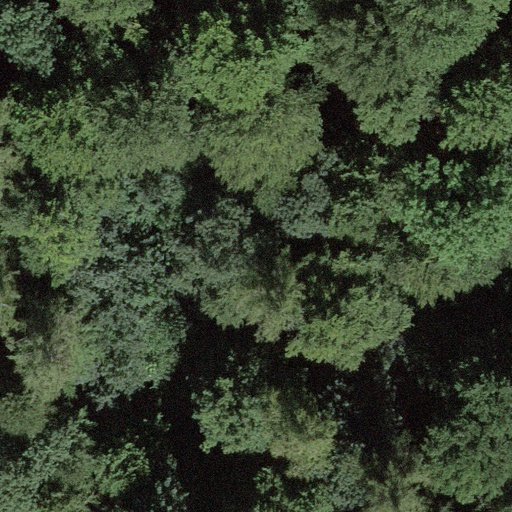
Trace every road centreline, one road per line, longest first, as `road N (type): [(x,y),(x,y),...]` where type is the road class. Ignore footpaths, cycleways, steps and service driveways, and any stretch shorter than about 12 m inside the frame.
road 1 (track): [(362,0),(511,66)]
road 2 (track): [(0,9),(120,0)]
